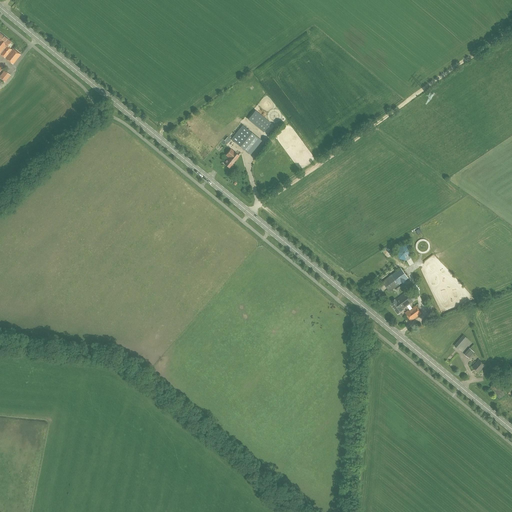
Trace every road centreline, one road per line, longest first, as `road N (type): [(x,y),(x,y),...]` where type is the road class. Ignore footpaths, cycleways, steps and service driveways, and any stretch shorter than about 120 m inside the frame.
road 1 (primary): [(511,429),(0,7)]
road 2 (track): [(511,28),(249,213)]
road 3 (track): [(352,511),(365,323)]
road 4 (track): [(0,337),(120,357),(152,383)]
road 5 (track): [(0,203),(112,99)]
